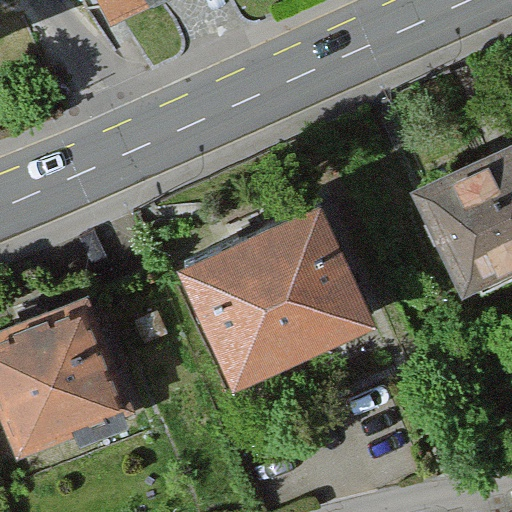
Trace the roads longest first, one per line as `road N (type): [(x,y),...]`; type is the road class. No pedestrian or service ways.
road 1 (secondary): [(462,0),(135,148)]
road 2 (residential): [(135,148),(39,0)]
road 3 (secondary): [(135,148),(0,201)]
road 4 (residential): [(388,511),(511,483)]
